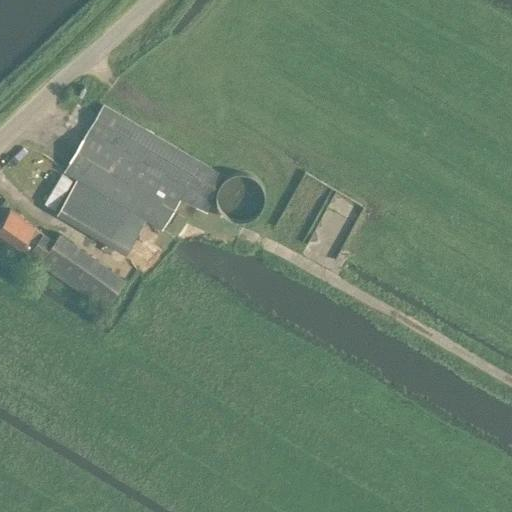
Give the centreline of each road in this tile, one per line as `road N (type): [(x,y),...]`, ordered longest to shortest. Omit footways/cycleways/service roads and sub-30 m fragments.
road 1 (track): [(0,180),(30,212),(125,266),(184,222),(232,226),(511,383)]
road 2 (tertiary): [(0,138),(150,0)]
